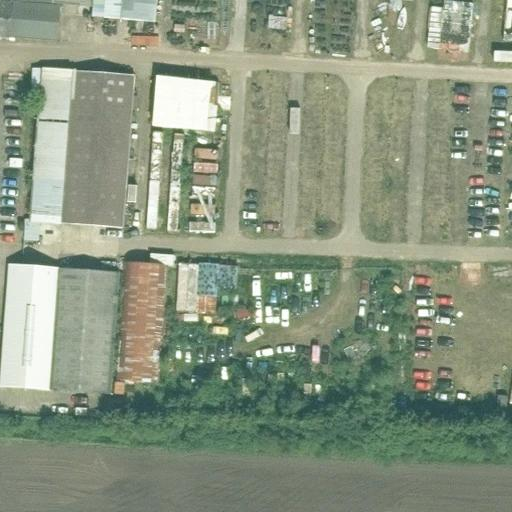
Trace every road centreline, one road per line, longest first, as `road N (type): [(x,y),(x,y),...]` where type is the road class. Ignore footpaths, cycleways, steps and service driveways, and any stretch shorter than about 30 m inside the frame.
road 1 (unknown): [(244,0),(235,249)]
road 2 (unknown): [(427,76),(420,253)]
